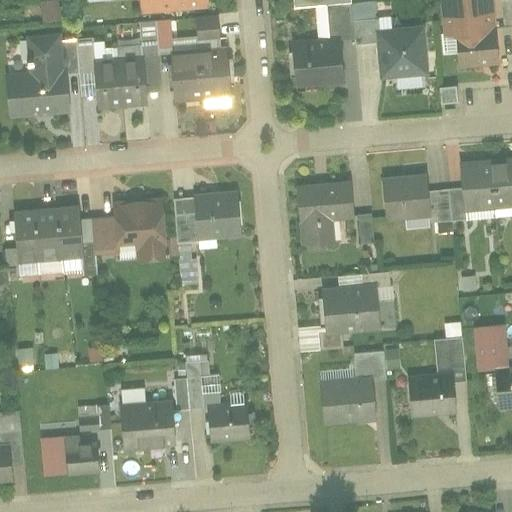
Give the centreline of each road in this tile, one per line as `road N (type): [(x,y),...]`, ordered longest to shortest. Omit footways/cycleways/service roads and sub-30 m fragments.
road 1 (residential): [(266,145),(295,491)]
road 2 (residential): [(0,168),(266,145)]
road 3 (residential): [(266,145),(511,123)]
road 4 (residential): [(65,511),(295,491)]
road 5 (residential): [(295,491),(511,472)]
road 6 (residential): [(253,0),(266,145)]
